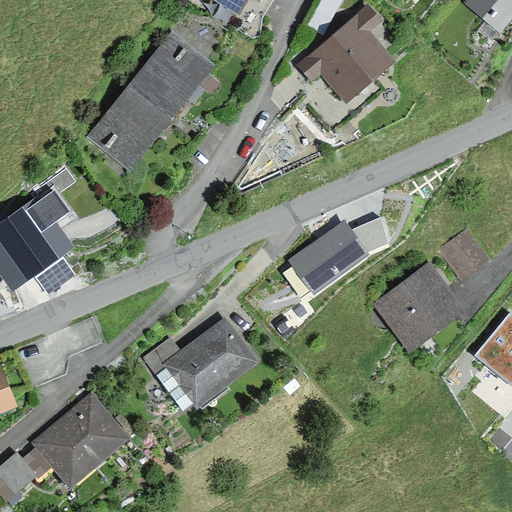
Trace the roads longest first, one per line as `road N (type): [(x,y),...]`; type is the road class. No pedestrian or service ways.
road 1 (unclassified): [(511,117),(159,275)]
road 2 (residential): [(297,0),(184,194),(159,275)]
road 3 (unclassified): [(159,275),(0,341)]
